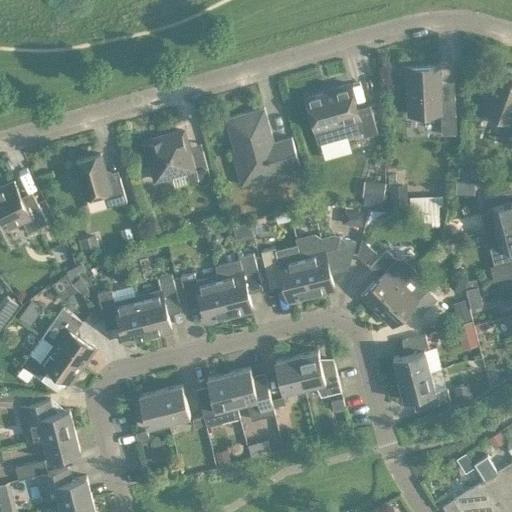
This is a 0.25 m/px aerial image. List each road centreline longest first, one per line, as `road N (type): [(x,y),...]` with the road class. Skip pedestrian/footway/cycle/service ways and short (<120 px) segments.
road 1 (residential): [(424,511),(383,446),(354,325),(319,315),(133,362),(102,378),(96,410),(121,511)]
road 2 (residential): [(0,143),(381,29),(440,21),(511,38)]
